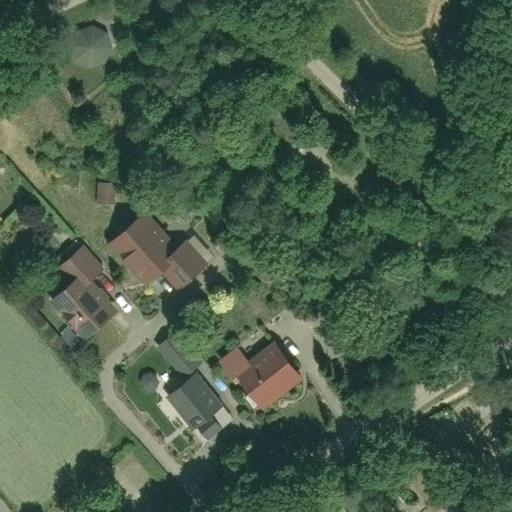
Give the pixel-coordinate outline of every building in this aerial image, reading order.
[(75,34),(68,52),(71,62),(86,70),(105,70),(111,54),(106,36),(88,27),(75,34)] [(94,186),(95,204),(114,203),(114,186),(94,186)] [(171,236),(159,247),(133,220),(104,247),(141,287),(159,270),(178,291),(202,269),(171,236)] [(69,283),(47,303),(83,340),(109,315),(82,287),(99,271),(79,250),(57,270),(69,283)] [(167,338),(148,354),(173,383),(192,367),(167,338)] [(227,384),(233,379),(261,411),(301,377),(271,342),(246,362),(235,349),(213,368),(227,384)] [(189,376),(160,403),(188,433),(217,406),(189,376)]
